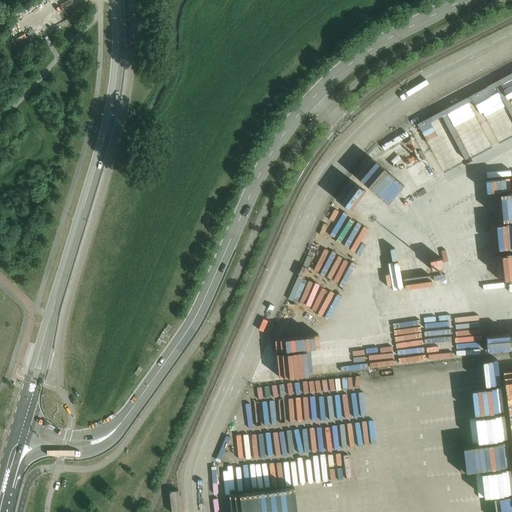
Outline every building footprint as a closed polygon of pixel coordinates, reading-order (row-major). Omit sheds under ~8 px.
[(469,102),(418,119),(425,140),(452,131),(454,137),(461,135),(469,159),(491,152),(481,121),(469,125),(470,129),(467,130),(469,136),(478,133),(480,137),(469,141),(466,129),(469,128),(465,118),(473,115),(469,102)] [(445,267),(467,258),(458,235),(435,244),(437,251),(414,260),(420,274),(444,264),(445,267)] [(268,381),(276,359),(264,355),(256,376),(268,381)] [(318,386),(320,411),(369,406),(367,382),(318,386)] [(272,423),(249,424),(250,447),(273,446),(272,423)] [(264,477),(221,482),(225,509),(225,511),(277,511),(278,510),(277,497),(286,496),(285,491),(277,492),(276,489),(267,484),(260,487),(256,497),(250,495),(249,483),(264,477)] [(180,511),(178,491),(169,492),(171,511),(180,511)] [(374,511),(374,506),(368,506),(367,505),(360,506),(360,501),(349,502),(348,493),(333,494),(334,511),(374,511)]
